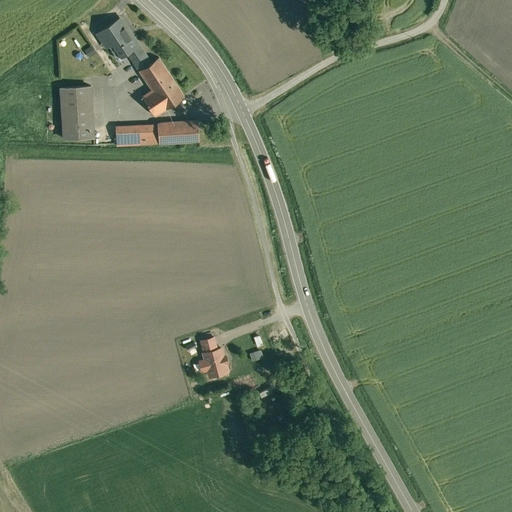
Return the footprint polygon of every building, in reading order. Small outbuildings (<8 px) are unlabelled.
[(119,18),(97,32),(104,42),(109,38),(120,56),(127,51),(138,44),(139,44),(135,37),(131,37),(128,32),(128,28),(127,26),(124,26),(119,18)] [(143,51),(138,44),(127,51),(140,70),(159,57),(159,56),(151,61),(144,51),(143,51)] [(94,45),(86,48),(89,55),(97,52),(94,45)] [(159,57),(140,70),(152,88),(142,95),(155,115),(184,95),(159,57)] [(113,136),(109,84),(61,87),(64,139),(113,136)] [(117,144),(159,142),(199,139),(197,119),(157,122),(158,129),(116,131),(117,144)] [(214,336),(202,339),(205,351),(217,348),(214,336)] [(205,351),(203,352),(205,359),(200,360),(202,369),(208,368),(210,375),(228,370),(226,362),(228,361),(226,354),(224,355),(221,347),(217,348),(205,351)] [(254,359),(265,356),(262,348),(252,351),(254,359)]
